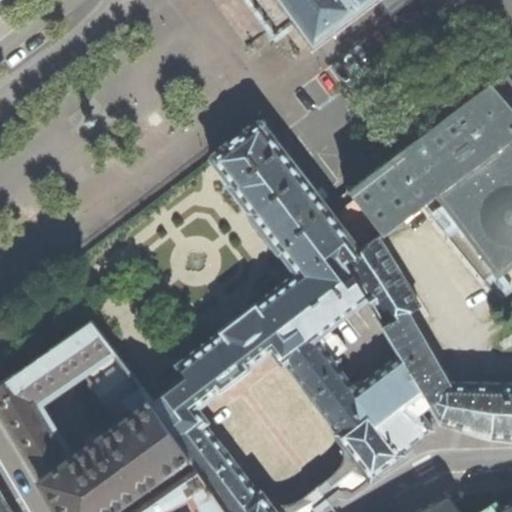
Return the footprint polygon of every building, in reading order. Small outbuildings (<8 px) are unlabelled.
[(219,0),(251,42),(257,50),(278,34),(295,56),(303,51),(313,43),(364,5),(371,0),(380,0),(390,13),(408,0),(219,0)] [(490,81),(511,107),(511,75),(507,69),(490,81)] [(348,189),(383,235),(422,205),(484,279),(511,258),(511,107),(490,81),(477,91),(474,88),(470,92),(472,95),(448,113),(446,110),(441,113),(444,116),(420,134),(418,131),(413,134),(415,138),(392,155),(390,152),(385,156),(387,159),(348,189)] [(170,427),(197,465),(228,511),(312,511),(313,511),(315,509),(316,510),(322,505),(311,490),(306,494),(306,496),(296,502),(295,501),(290,502),(285,503),(280,502),(276,500),(271,504),(261,490),(258,492),(205,422),(207,420),(197,406),(219,389),(220,390),(251,366),(250,365),(273,348),(283,361),(285,360),(339,430),(336,432),(346,445),(342,449),(343,454),(343,459),(341,463),(337,468),(338,469),(334,473),(330,477),(329,476),(324,480),(335,495),(341,490),(345,488),(348,488),(352,491),(361,484),(404,452),(403,451),(433,428),(420,411),(430,402),(401,354),(355,388),(332,358),(347,348),(336,333),(332,333),(324,339),(320,334),(367,298),(352,272),(343,278),(329,261),(338,253),(343,260),(344,259),(359,248),(327,205),(333,200),(322,186),(316,190),(260,118),(210,155),(231,183),(230,183),(250,210),(249,211),(249,212),(241,219),(268,254),(276,247),(277,248),(279,247),(297,271),(257,303),(256,301),(221,329),(222,331),(179,364),(187,375),(150,402),(169,427),(170,427)] [(0,166),(0,196),(68,146),(53,127),(0,166)] [(511,382),(448,381),(408,312),(420,305),(378,239),(361,249),(359,248),(344,259),(352,272),(367,298),(401,354),(430,402),(442,422),(491,436),(511,437),(511,382)] [(91,321),(0,383),(0,409),(23,449),(41,478),(52,496),(61,511),(104,511),(184,456),(146,403),(151,399),(91,321)] [(228,511),(197,465),(181,476),(176,466),(111,511),(228,511)] [(12,511),(0,491),(0,511),(12,511)] [(459,511),(449,496),(448,494),(415,511),(459,511)] [(495,502),(477,511),(511,511),(511,500),(510,501),(506,504),(499,508),(495,502)]
